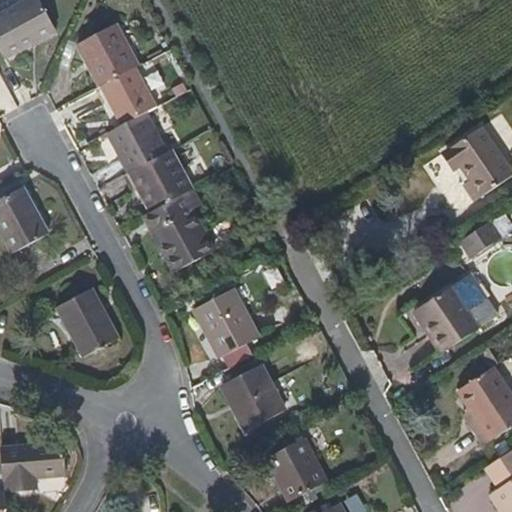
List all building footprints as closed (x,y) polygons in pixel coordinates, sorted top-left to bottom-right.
[(55,31),(38,0),(25,0),(0,14),(0,49),(5,59),(55,31)] [(98,87),(140,65),(117,25),(76,46),(98,87)] [(158,99),(140,65),(98,87),(116,122),(158,99)] [(129,174),(168,153),(147,112),(106,133),(129,174)] [(511,174),(481,129),(444,155),(455,172),(461,169),(469,181),(464,185),(475,202),(511,176),(511,174)] [(185,194),(195,189),(174,150),(168,153),(129,174),(127,174),(148,214),(185,194)] [(49,233),(24,188),(0,200),(0,235),(11,255),(49,233)] [(148,214),(143,216),(173,273),(215,251),(185,194),(148,214)] [(503,239),(491,223),(460,243),(473,260),(503,239)] [(271,246),(265,234),(257,238),(263,251),(271,246)] [(466,277),(417,310),(429,327),(425,330),(441,354),(482,326),(469,308),(481,300),(466,277)] [(121,338),(93,289),(56,309),(83,359),(121,338)] [(225,369),(252,354),(248,344),(259,338),(234,289),(194,310),(225,369)] [(429,327),(417,310),(413,313),(425,330),(429,327)] [(285,410),(261,365),(221,385),(246,432),(285,410)] [(476,420),(469,425),(483,446),(511,426),(511,395),(494,368),(458,391),(470,411),(476,420)] [(463,415),(469,425),(476,420),(470,411),(463,415)] [(327,483),(303,439),(267,459),(290,502),(327,483)] [(64,441),(1,446),(5,492),(39,490),(39,479),(66,477),(64,441)] [(511,511),(511,451),(485,469),(498,489),(488,495),(499,511),(504,511),(505,511),(511,511)]
